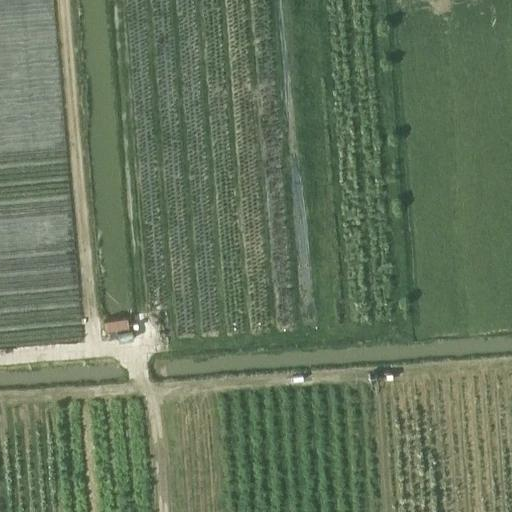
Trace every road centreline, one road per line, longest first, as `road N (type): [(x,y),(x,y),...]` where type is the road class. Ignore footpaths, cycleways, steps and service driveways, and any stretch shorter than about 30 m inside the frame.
road 1 (track): [(63,0),(92,351)]
road 2 (track): [(149,348),(385,338)]
road 3 (track): [(0,358),(135,348),(138,378)]
road 4 (track): [(163,511),(158,428),(138,378)]
